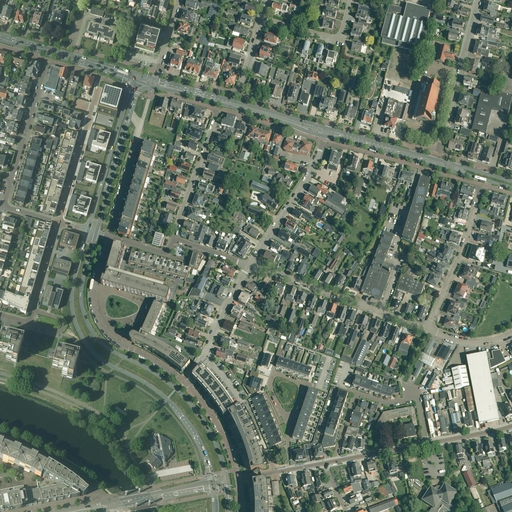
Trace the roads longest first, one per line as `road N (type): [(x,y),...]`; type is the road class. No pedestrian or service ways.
road 1 (tertiary): [(87,231),(72,287),(75,325),(94,354),(176,409),(200,444),(212,485)]
road 2 (tertiary): [(226,482),(215,443),(190,404),(99,342),(88,326),(80,295),(95,233)]
road 3 (residential): [(428,330),(248,264)]
road 4 (residential): [(182,381),(99,323),(93,294),(108,237)]
road 5 (residential): [(478,0),(434,162)]
road 6 (tertiary): [(132,75),(87,231)]
road 7 (residential): [(428,330),(481,185)]
road 8 (residential): [(248,264),(327,132)]
road 9 (residential): [(341,136),(346,146),(481,185)]
road 10 (unknown): [(420,167),(382,313)]
road 11 (residential): [(58,222),(99,80)]
road 12 (residential): [(173,238),(218,109)]
road 13 (residential): [(182,381),(248,264)]
road 14 (residential): [(108,237),(140,125),(129,113)]
road 15 (residential): [(288,425),(304,383),(273,372),(268,386),(286,421)]
road 16 (tertiary): [(95,233),(129,113)]
road 17 (residential): [(11,178),(46,59)]
road 18 (residential): [(200,86),(155,73),(179,0)]
road 19 (residential): [(261,17),(339,39),(350,0)]
